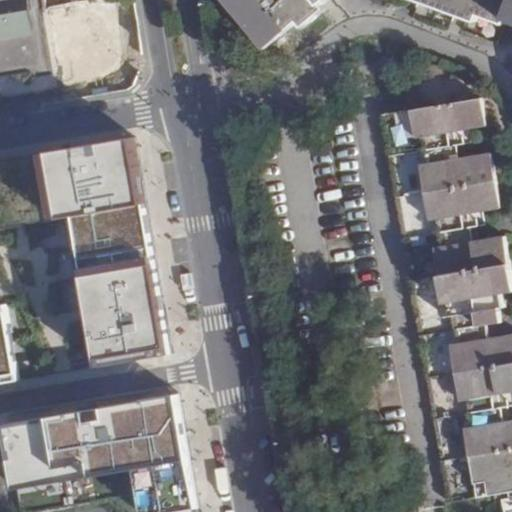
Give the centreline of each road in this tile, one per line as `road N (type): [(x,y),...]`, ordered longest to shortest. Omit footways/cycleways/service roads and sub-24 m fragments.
road 1 (residential): [(511,77),(370,26),(344,38),(284,95),(189,96)]
road 2 (residential): [(189,96),(226,363)]
road 3 (residential): [(0,401),(226,363)]
road 4 (residential): [(189,96),(143,112),(0,135)]
road 5 (residential): [(226,363),(253,511)]
